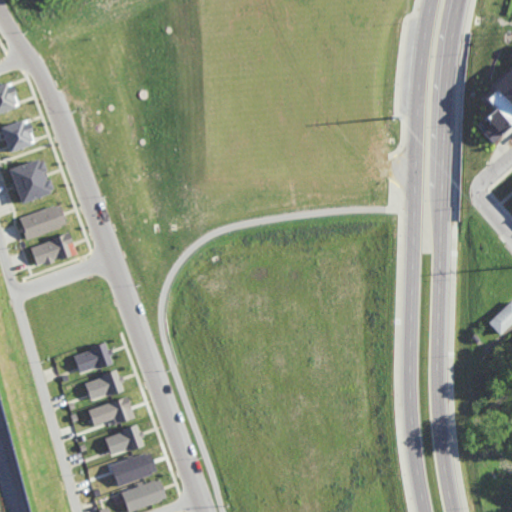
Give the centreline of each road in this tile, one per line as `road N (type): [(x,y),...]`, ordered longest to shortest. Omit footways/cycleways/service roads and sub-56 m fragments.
road 1 (residential): [(29,56),(0,67),(20,292),(82,511),(195,490)]
road 2 (primary): [(453,511),(439,425),(436,305),(442,113),(457,0)]
road 3 (primary): [(426,511),(410,405),(418,101),(430,0)]
road 4 (residential): [(202,511),(55,101),(29,56)]
